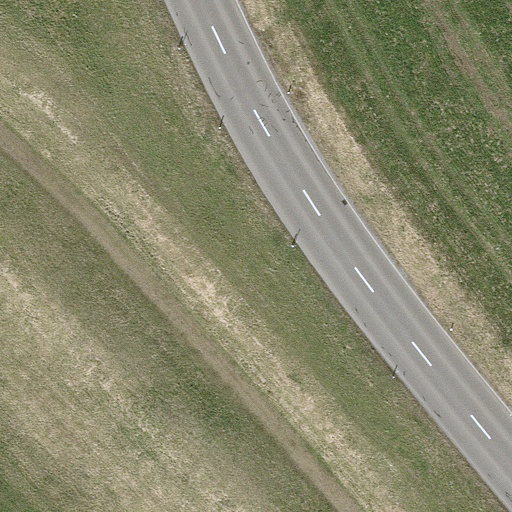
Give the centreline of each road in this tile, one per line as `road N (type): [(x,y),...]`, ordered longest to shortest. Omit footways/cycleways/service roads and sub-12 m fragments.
road 1 (tertiary): [(199,0),(310,201),(511,463)]
road 2 (track): [(0,137),(106,241),(342,511)]
